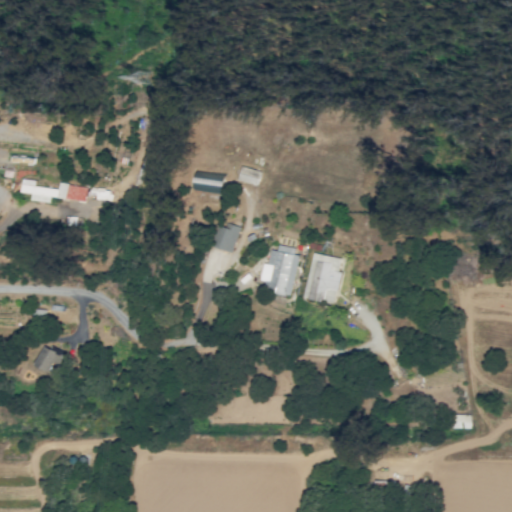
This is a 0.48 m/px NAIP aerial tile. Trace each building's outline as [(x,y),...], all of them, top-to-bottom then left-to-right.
[(237,179),(256,185),(261,172),(241,166),(237,179)] [(87,187),(58,183),(58,189),(34,186),(35,180),(22,179),(20,192),(31,193),(31,200),(50,202),(51,197),(85,201),(87,187)] [(219,222),(213,247),(233,252),(239,226),(219,222)] [(298,248),(271,243),(263,290),(290,294),(298,248)] [(342,258),(312,252),(303,297),(333,304),(342,258)] [(59,364),(64,352),(45,343),(34,365),(48,372),(53,362),(59,364)] [(471,428),(472,415),(454,414),(453,428),(471,428)]
